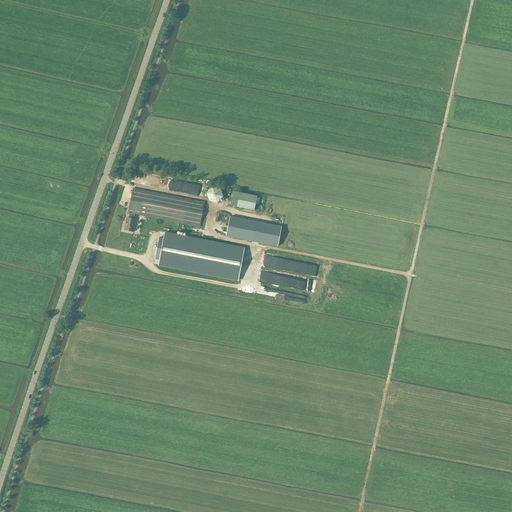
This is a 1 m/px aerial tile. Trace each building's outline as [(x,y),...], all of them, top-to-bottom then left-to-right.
[(190,192),(191,182),(137,174),(135,183),(161,187),(162,182),(162,183),(162,181),(166,181),(165,189),(190,192)] [(203,191),(207,203),(221,199),(217,186),(203,191)] [(135,214),(199,227),(204,202),(133,188),(128,213),(129,214),(129,213),(135,214)] [(230,205),(254,211),(257,196),(234,191),(230,205)] [(134,219),(135,214),(129,213),(129,214),(128,218),(126,218),(124,230),(133,232),(136,220),(134,219)] [(223,237),(276,246),(279,225),(226,217),(223,237)] [(244,249),(165,233),(164,239),(159,238),(155,260),(159,261),(159,265),(238,280),(244,249)] [(269,258),(268,268),(288,270),(288,265),(291,265),(291,260),(269,258)] [(263,281),(305,289),(306,284),(300,283),(301,279),(264,272),(263,281)]
